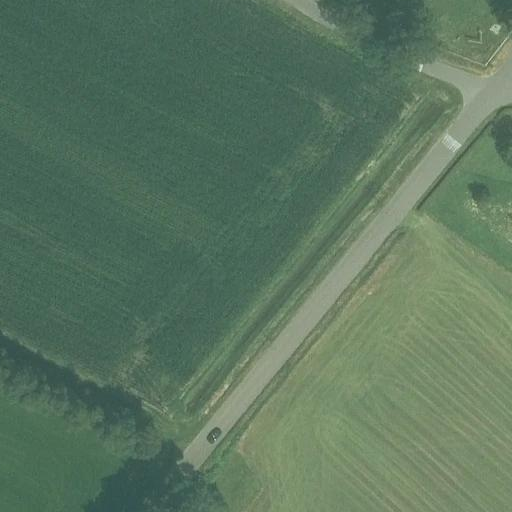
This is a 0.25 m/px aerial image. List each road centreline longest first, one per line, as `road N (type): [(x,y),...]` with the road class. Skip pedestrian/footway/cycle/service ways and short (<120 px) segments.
road 1 (tertiary): [(150,511),(499,86)]
road 2 (unclassified): [(499,86),(363,42),(288,0)]
